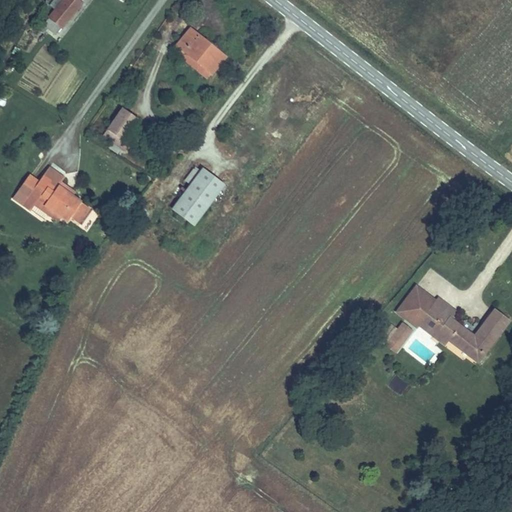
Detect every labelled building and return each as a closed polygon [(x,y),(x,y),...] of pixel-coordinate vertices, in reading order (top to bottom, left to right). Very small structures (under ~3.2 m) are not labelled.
[(75,0),(63,0),(42,25),(55,36),(82,5),(75,0)] [(189,29),(174,47),(211,77),(226,59),(189,29)] [(211,77),(174,47),(171,51),(207,82),(211,77)] [(121,110),(102,137),(125,153),(133,141),(127,138),(138,122),(121,110)] [(234,122),(232,128),(245,134),(247,128),(234,122)] [(19,190),(13,199),(21,205),(25,200),(35,207),(38,203),(62,221),(68,225),(70,221),(77,226),(90,210),(71,196),(57,186),(60,183),(63,178),(48,168),(38,182),(27,196),(19,190)] [(202,170),(172,210),(193,226),(224,186),(202,170)] [(38,182),(29,176),(19,190),(27,196),(38,182)] [(74,193),(60,183),(57,186),(71,196),(74,193)] [(62,221),(38,203),(35,207),(59,225),(62,221)] [(416,329),(418,327),(433,338),(437,333),(448,342),(478,365),(510,323),(494,310),(474,336),(452,320),(458,312),(438,297),(435,300),(415,285),(394,313),(416,329)] [(396,354),(413,332),(400,322),(383,345),(396,354)] [(448,342),(437,333),(433,338),(444,347),(448,342)]
